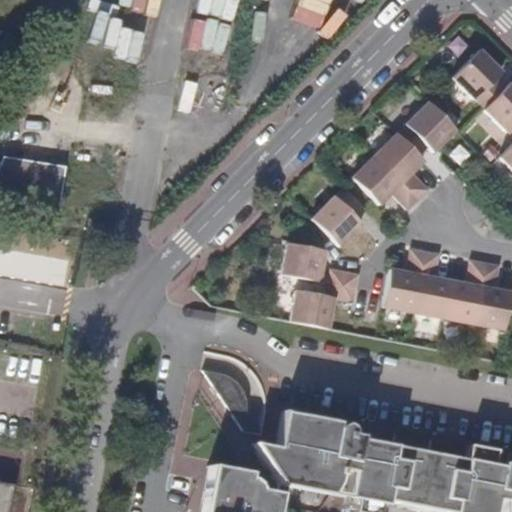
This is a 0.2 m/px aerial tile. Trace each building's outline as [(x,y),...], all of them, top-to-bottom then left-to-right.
[(199,0),(197,12),(234,17),(236,0),(199,0)] [(299,0),(295,19),(323,26),(328,0),(299,0)] [(135,60),(144,34),(111,23),(102,49),(135,60)] [(500,72),(478,50),(450,78),(472,100),(473,99),(483,109),(503,88),(494,79),(500,72)] [(511,84),(510,82),(503,88),(483,109),(482,110),(504,132),(505,131),(511,137),(511,84)] [(425,103),(403,125),(404,126),(395,135),(416,156),(425,147),(431,153),(454,131),(425,103)] [(416,156),(395,135),(394,134),(372,156),(416,200),(427,190),(410,173),(422,161),(416,156)] [(511,142),(498,157),(511,171),(511,142)] [(0,204),(57,214),(65,164),(0,153),(0,204)] [(416,200),(372,156),(350,179),(377,206),(389,194),(406,210),(416,200)] [(332,197),(309,220),(338,248),(360,225),(354,219),(363,209),(343,189),(333,199),(332,197)] [(285,244),(279,275),(318,283),(324,252),(285,244)] [(381,307),(412,313),(423,252),(409,249),(405,272),(388,269),(383,295),(381,307)] [(412,313),(442,319),(449,281),(433,278),(438,254),(423,252),(412,313)] [(442,319),(472,324),(483,263),(469,260),(465,284),(449,281),(442,319)] [(472,324),(502,330),(510,292),(493,289),(497,266),(483,263),(472,324)] [(329,270),(327,284),(354,289),(357,275),(329,270)] [(352,302),(354,290),(354,289),(327,284),(326,284),(324,297),(294,291),(288,322),(327,330),(333,299),(352,302)] [(208,372),(201,371),(242,432),(244,419),(245,414),(246,408),(246,404),(245,400),(244,395),(242,390),(237,384),(234,382),(228,377),(224,376),(221,375),(217,374),(208,372)] [(336,424),(280,413),(274,449),(282,451),(280,457),(256,452),(268,469),(272,476),(278,485),(330,495),(333,491),(337,483),(337,479),(338,472),(349,474),(344,497),(344,501),(354,503),(351,511),(380,511),(381,507),(382,502),(433,511),(491,511),(493,503),(503,505),(501,511),(511,511),(511,460),(511,462),(509,463),(508,466),(501,465),(500,466),(491,464),(493,455),(493,451),(465,446),(463,461),(437,456),(436,461),(416,457),(417,452),(357,441),(358,437),(349,435),(349,434),(348,431),(347,429),(344,426),(342,426),(340,426),(339,426),(337,426),(335,428),(336,424)] [(417,452),(416,457),(436,461),(437,456),(417,452)] [(502,456),(493,455),(491,464),(500,466),(501,465),(502,456)] [(245,480),(246,474),(208,467),(199,511),(270,511),(274,495),(256,491),(256,490),(255,488),(253,485),(251,483),(249,482),(248,481),(247,480),(245,480)] [(255,488),(272,476),(268,469),(249,482),(251,483),(253,485),(255,488)] [(12,488),(0,485),(0,511),(7,511),(12,489),(12,488)] [(348,511),(351,511),(354,503),(344,501),(342,510),(348,511)]
